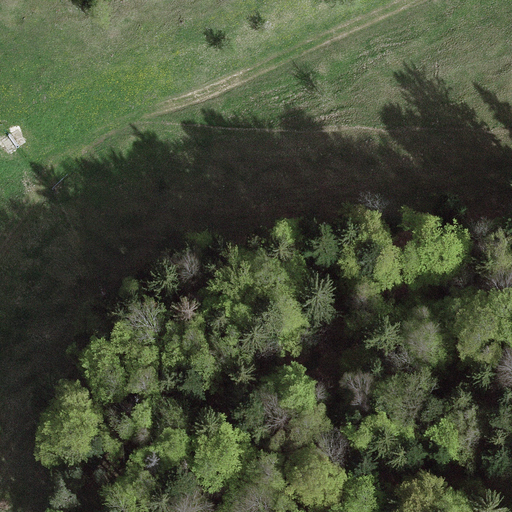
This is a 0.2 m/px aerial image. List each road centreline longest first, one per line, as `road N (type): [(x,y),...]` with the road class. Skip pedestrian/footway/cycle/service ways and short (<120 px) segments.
road 1 (track): [(415,0),(154,114)]
road 2 (track): [(0,259),(86,153),(154,114)]
